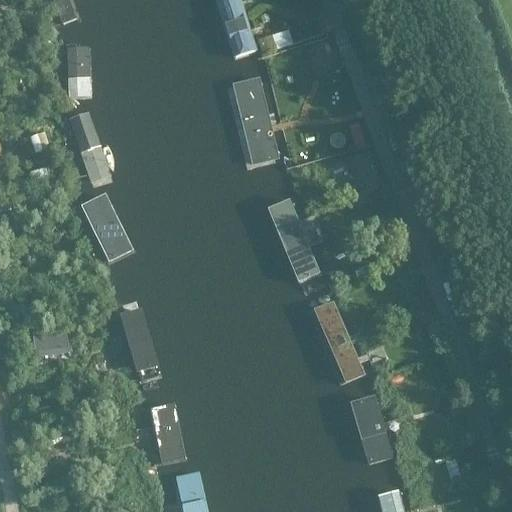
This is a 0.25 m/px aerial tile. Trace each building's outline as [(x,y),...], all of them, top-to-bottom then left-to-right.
[(72,0),(52,0),(62,27),(80,21),(72,0)] [(214,0),(234,64),(258,57),(240,0),(214,0)] [(288,33),(293,47),(316,39),(311,23),(288,30),(288,33)] [(276,52),(272,38),(257,43),(262,57),(276,52)] [(308,50),(319,81),(339,73),(327,43),(308,50)] [(92,52),(69,53),(70,103),(93,103),(92,52)] [(232,88),(249,173),(254,181),(262,182),(268,178),(268,169),(252,84),(247,78),(234,80),(232,88)] [(106,176),(89,120),(70,125),(86,182),(106,176)] [(358,159),(354,161),(366,195),(370,193),(382,189),(370,155),(358,159)] [(49,215),(47,197),(47,196),(20,200),(23,219),(49,215)] [(135,254),(106,200),(83,212),(112,266),(135,254)] [(266,216),(296,292),(320,282),(290,206),(266,216)] [(422,292),(405,297),(413,321),(430,316),(422,292)] [(307,318),(340,394),(366,382),(334,307),(307,318)] [(65,333),(33,338),(36,358),(68,353),(65,333)] [(145,341),(129,345),(141,393),(157,389),(145,341)] [(350,411),(369,471),(395,463),(376,403),(350,411)] [(171,411),(152,413),(157,472),(176,471),(171,411)] [(51,442),(40,445),(44,462),(57,458),(56,454),(82,446),(78,429),(50,437),(51,442)] [(472,434),(466,436),(467,439),(470,448),(476,446),(472,434)] [(467,439),(454,443),(457,452),(470,448),(467,439)] [(472,454),(459,457),(462,469),(475,465),(472,454)] [(208,511),(201,478),(175,483),(181,511),(208,511)] [(375,504),(376,511),(405,511),(402,498),(375,504)]
